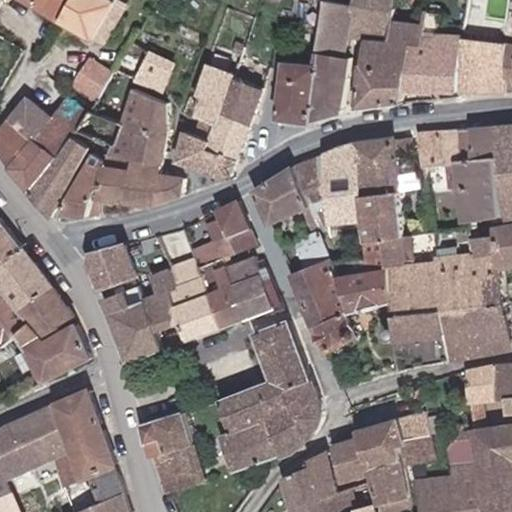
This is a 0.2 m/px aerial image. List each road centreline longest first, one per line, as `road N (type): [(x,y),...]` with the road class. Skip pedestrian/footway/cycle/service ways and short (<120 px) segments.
road 1 (residential): [(246,171),(335,130),(511,102)]
road 2 (residential): [(338,407),(246,171)]
road 3 (residential): [(53,248),(203,195),(246,171)]
road 4 (residential): [(338,407),(422,372),(511,353)]
road 5 (tertiary): [(110,363),(153,511)]
road 6 (residential): [(247,511),(338,407)]
road 7 (tertiary): [(53,248),(110,363)]
